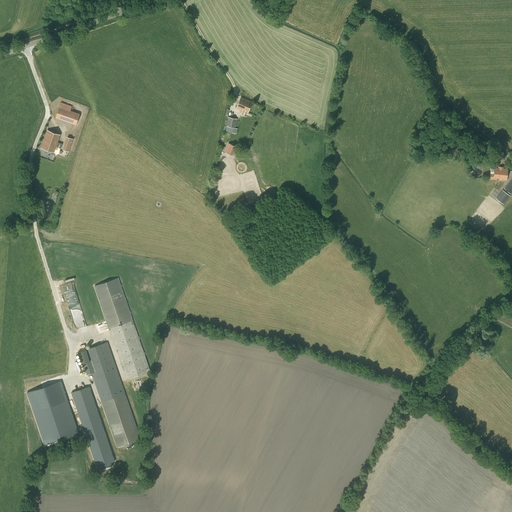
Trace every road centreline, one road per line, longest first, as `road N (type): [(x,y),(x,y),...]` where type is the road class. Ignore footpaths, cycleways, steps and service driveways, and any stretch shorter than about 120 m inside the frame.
road 1 (track): [(25,48),(48,113),(28,166),(29,190),(67,339)]
road 2 (unclassified): [(0,57),(158,0)]
